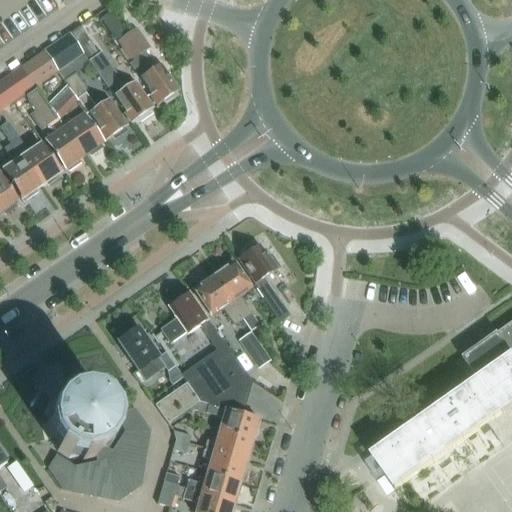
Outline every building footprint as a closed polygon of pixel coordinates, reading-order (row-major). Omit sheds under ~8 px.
[(131,62),(149,49),(135,29),(117,42),(131,62)] [(69,35),(43,52),(57,72),(82,54),(69,35)] [(80,50),(90,65),(132,125),(135,124),(134,122),(137,120),(139,123),(151,114),(149,111),(151,110),(133,83),(122,91),(111,77),(116,73),(103,56),(100,58),(90,44),(80,50)] [(43,53),(43,52),(20,68),(33,88),(57,72),(43,53)] [(147,74),(141,66),(149,61),(144,54),(136,59),(129,65),(158,108),(160,106),(159,104),(163,102),(165,105),(177,97),(175,94),(177,92),(159,66),(147,74)] [(0,85),(12,103),(33,88),(20,68),(0,82),(0,85)] [(79,103),(106,143),(109,141),(108,140),(111,137),(113,141),(126,132),(124,129),(126,127),(108,101),(99,108),(76,74),(64,82),(69,88),(79,103)] [(0,111),(12,103),(0,85),(0,111)] [(69,88),(49,108),(59,122),(79,103),(69,88)] [(35,113),(30,117),(40,132),(45,129),(58,134),(44,144),(62,171),(65,169),(67,172),(79,164),(77,161),(83,157),(64,130),(59,122),(49,108),(37,90),(25,98),(35,113)] [(83,117),(72,125),(64,130),(83,157),(87,154),(90,157),(101,149),(99,146),(102,144),(83,117)] [(19,139),(8,123),(0,129),(0,130),(10,145),(19,139)] [(10,145),(39,187),(45,183),(47,186),(59,178),(56,175),(59,173),(41,146),(29,154),(19,139),(10,145)] [(10,145),(3,150),(13,165),(1,173),(20,200),(23,198),(25,201),(36,193),(34,190),(39,187),(10,145)] [(0,213),(2,212),(5,215),(16,208),(13,204),(17,202),(0,177),(0,213)] [(266,305),(273,315),(278,323),(288,316),(262,279),(278,269),(270,257),(267,259),(258,247),(259,246),(258,246),(236,260),(237,261),(238,261),(254,285),(253,285),(267,305),(266,305)] [(221,271),(212,277),(241,321),(249,315),(250,314),(240,299),(251,291),(232,263),(229,266),(227,265),(221,269),(221,271)] [(241,321),(212,277),(203,284),(200,283),(195,287),(195,289),(192,291),(210,317),(221,309),(233,326),(241,321)] [(168,308),(176,319),(159,331),(169,346),(186,334),(186,335),(199,327),(210,343),(210,344),(212,347),(220,341),(188,294),(179,300),(176,299),(171,303),(170,306),(168,308)] [(249,315),(241,321),(249,331),(257,326),(249,315)] [(466,363),(479,382),(372,457),(372,456),(370,457),(373,461),(377,466),(385,477),(385,478),(395,492),(396,491),(395,490),(449,452),(451,455),(459,450),(456,447),(502,415),(503,415),(511,408),(511,325),(497,336),(500,340),(490,347),(466,363)] [(138,329),(116,343),(117,344),(136,371),(136,372),(144,383),(165,369),(166,369),(158,358),(159,358),(158,356),(157,357),(138,330),(138,329)] [(270,361),(250,333),(237,342),(257,371),(270,361)] [(185,384),(184,385),(196,402),(197,404),(198,403),(235,414),(243,388),(251,383),(239,367),(221,341),(220,341),(212,347),(221,360),(186,384),(185,384)] [(159,358),(158,358),(166,369),(165,369),(167,372),(174,367),(165,353),(159,358)] [(154,406),(167,425),(189,409),(197,404),(196,402),(184,385),(154,406)] [(80,390),(67,393),(68,398),(59,404),(55,401),(48,412),(52,415),(50,426),(45,427),(48,440),(52,439),(59,448),(56,452),(67,459),(70,455),(81,457),(82,462),(95,459),(94,455),(103,448),(107,451),(114,439),(110,437),(112,426),(117,425),(114,412),(109,413),(103,404),(106,400),(94,393),(92,397),(81,395),(80,390)] [(198,403),(197,404),(189,409),(190,410),(221,419),(217,432),(252,442),(253,438),(255,438),(257,431),(255,429),(258,420),(241,415),(235,414),(198,403)] [(133,411),(133,410),(119,413),(119,414),(120,413),(125,434),(112,454),(96,465),(73,470),(55,459),(56,458),(55,457),(47,469),(48,469),(49,468),(64,490),(74,483),(82,493),(92,486),(99,497),(110,490),(117,501),(138,486),(130,475),(141,468),(133,458),(144,451),(137,440),(147,433),(132,411),(133,411)] [(488,426),(480,431),(484,436),(491,430),(488,426)] [(189,437),(172,432),(174,442),(187,445),(189,437)] [(251,445),(252,442),(217,432),(214,443),(207,441),(204,451),(245,463),(248,454),(250,453),(252,447),(251,445)] [(174,442),(172,451),(181,453),(184,454),(187,445),(174,442)] [(187,445),(184,454),(192,457),(195,448),(187,445)] [(239,483),(240,480),(243,479),(245,473),(243,471),(245,463),(204,451),(201,459),(208,461),(205,473),(239,483)] [(21,490),(30,484),(15,463),(6,469),(21,490)] [(239,483),(205,473),(201,485),(187,481),(185,489),(233,504),(236,496),(238,495),(240,489),(238,487),(239,483)] [(179,478),(165,474),(163,482),(177,487),(179,478)] [(385,477),(377,483),(387,497),(395,492),(385,478),(385,477)] [(163,482),(156,505),(169,509),(173,497),(182,499),(181,501),(196,506),(194,511),(231,511),(233,504),(185,489),(177,487),(163,482)]
